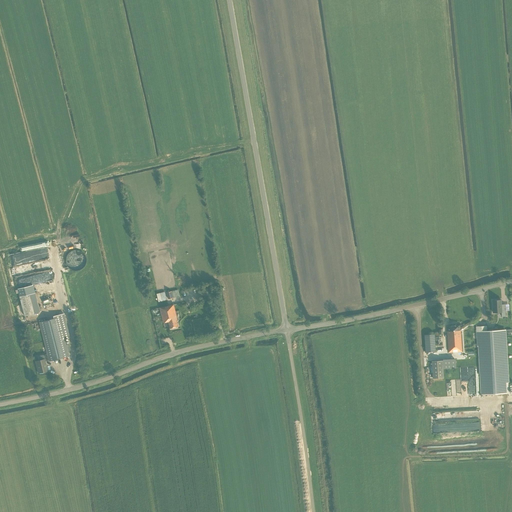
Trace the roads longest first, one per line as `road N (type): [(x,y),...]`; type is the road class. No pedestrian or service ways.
road 1 (unclassified): [(286,331),(230,0)]
road 2 (unclassified): [(0,405),(66,392),(188,350),(286,331)]
road 3 (unclassified): [(286,331),(511,282)]
road 4 (unclassified): [(312,511),(286,331)]
